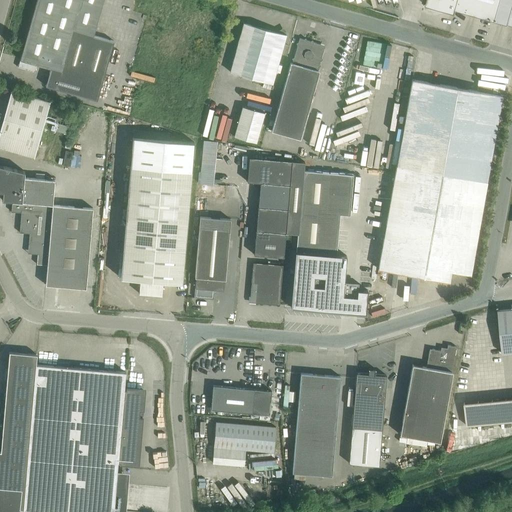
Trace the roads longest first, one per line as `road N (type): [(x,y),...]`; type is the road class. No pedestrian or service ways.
road 1 (unclassified): [(175,335),(341,342),(483,298)]
road 2 (unknown): [(340,451),(341,342),(362,169)]
road 3 (unclassified): [(511,63),(288,0)]
road 4 (unknown): [(145,326),(142,295),(112,284),(107,268),(113,133)]
road 5 (unclassified): [(0,269),(27,313),(175,335)]
road 6 (unclassified): [(186,511),(175,335)]
road 7 (unclassified): [(483,298),(511,148)]
road 8 (unknown): [(382,136),(414,0)]
road 9 (unknown): [(345,16),(314,139)]
